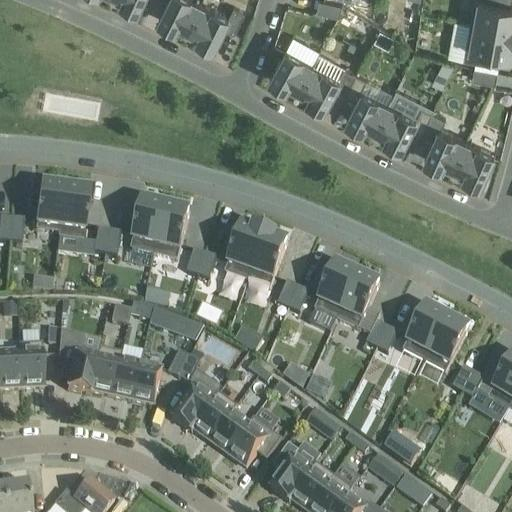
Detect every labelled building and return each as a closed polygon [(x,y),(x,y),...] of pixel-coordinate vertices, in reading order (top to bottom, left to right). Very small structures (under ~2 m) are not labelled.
[(121,0),(121,2),(139,10),(143,0),(121,0)] [(178,25),(188,30),(202,4),(194,0),(167,0),(169,0),(159,19),(176,28),(178,25)] [(322,0),(318,0),(317,11),(340,16),(342,5),(322,0)] [(474,0),(471,24),(511,31),(511,6),(511,0),(486,0),(486,1),(478,0),(474,0)] [(212,9),(202,4),(188,30),(199,35),(197,38),(214,47),(224,28),(235,34),(245,12),(234,7),(229,17),(212,9)] [(511,31),(471,24),(466,48),(467,48),(464,60),(500,67),(502,55),(511,56),(511,31)] [(380,33),(375,44),(388,50),(394,40),(380,33)] [(299,90),(314,64),(303,58),(287,49),(270,78),(287,88),(289,84),(299,90)] [(438,73),(448,78),(454,67),(444,62),(438,73)] [(308,99),(324,108),(334,91),(345,97),(356,76),(346,70),(341,79),(324,69),(324,70),(314,64),(299,90),(309,96),(308,99)] [(473,80),(496,84),(498,73),(475,68),(473,80)] [(376,131),(389,105),(379,100),(379,99),(362,91),(367,81),(356,76),(345,97),(356,102),(347,120),(364,129),(366,125),(376,131)] [(389,105),(376,131),(386,136),(385,139),(402,148),(412,129),(423,134),(433,113),(422,107),(417,118),(400,110),(389,105)] [(444,163),(454,168),(467,141),(456,136),(439,128),(444,117),(433,113),(423,134),(434,139),(425,159),(442,166),(444,163)] [(467,141),(454,168),(465,173),(464,176),(481,184),(495,153),(477,145),(477,146),(467,141)] [(36,227),(60,230),(65,190),(41,187),(36,227)] [(65,190),(60,230),(83,233),(89,193),(65,190)] [(156,248),(166,208),(142,203),(133,242),(156,248)] [(166,208),(156,248),(179,253),(189,214),(166,208)] [(0,245),(9,246),(11,220),(0,219),(0,245)] [(23,221),(11,220),(9,246),(21,247),(23,221)] [(250,276),(265,236),(253,231),(252,234),(241,230),(228,268),(250,276)] [(92,256),(104,259),(109,233),(97,231),(92,256)] [(109,233),(104,259),(116,261),(121,235),(109,233)] [(265,236),(250,276),(272,284),(286,246),(275,242),(276,240),(265,236)] [(197,281),(205,256),(193,253),(186,278),(197,281)] [(216,260),(205,256),(197,281),(209,285),(216,260)] [(319,304),(340,314),(357,277),(335,267),(319,304)] [(357,277),(340,314),(362,323),(379,286),(357,277)] [(276,309),(287,314),(297,290),(286,285),(276,309)] [(297,290),(287,314),(298,318),(308,294),(297,290)] [(146,292),(145,303),(168,306),(169,295),(146,292)] [(2,302),(3,316),(17,316),(16,301),(2,302)] [(202,304),(196,318),(217,327),(223,313),(202,304)] [(133,305),(131,311),(130,318),(150,322),(153,310),(133,305)] [(128,328),(130,318),(131,311),(115,308),(111,324),(128,328)] [(428,357),(447,321),(426,310),(407,345),(428,357)] [(197,344),(204,329),(182,319),(155,312),(152,327),(180,337),(181,335),(194,340),(193,342),(197,344)] [(468,332),(447,321),(428,357),(450,368),(468,332)] [(365,348),(375,354),(387,330),(376,325),(365,348)] [(242,327),(235,342),(256,353),(263,337),(242,327)] [(49,330),(48,346),(59,346),(59,330),(49,330)] [(387,330),(375,354),(386,359),(398,336),(387,330)] [(209,334),(201,348),(229,364),(237,350),(209,334)] [(19,346),(21,391),(44,390),(42,345),(19,346)] [(0,354),(0,391),(21,391),(19,346),(19,353),(0,354)] [(90,397),(91,394),(90,394),(100,350),(99,350),(98,357),(76,352),(68,392),(90,397)] [(90,394),(91,394),(111,398),(121,354),(100,350),(90,394)] [(122,355),(121,354),(111,398),(132,403),(140,366),(120,362),(122,355)] [(169,375),(179,381),(190,359),(180,354),(169,375)] [(190,359),(179,381),(190,386),(201,365),(190,359)] [(511,361),(493,392),(511,403),(511,361)] [(248,372),(258,379),(263,372),(253,365),(248,372)] [(283,377),(301,389),(309,377),(291,365),(283,377)] [(163,371),(140,366),(132,403),(154,408),(163,371)] [(451,393),(461,399),(474,376),(463,370),(451,393)] [(272,379),(263,372),(258,379),(268,386),(272,379)] [(484,382),(474,376),(461,399),(471,405),(484,382)] [(291,393),(280,385),(273,395),(284,402),(291,393)] [(215,402),(215,401),(197,389),(173,422),(192,435),(194,433),(193,432),(215,402)] [(193,432),(194,433),(211,445),(233,414),(237,409),(219,395),(215,401),(215,402),(193,432)] [(306,425),(319,435),(330,421),(316,411),(306,425)] [(233,414),(211,445),(228,458),(250,427),(233,414)] [(255,421),(250,427),(228,458),(247,471),(257,456),(267,463),(282,442),(272,435),(273,434),(255,421)] [(385,446),(409,463),(419,450),(395,432),(385,446)] [(346,443),(355,450),(360,443),(350,436),(346,443)] [(370,450),(360,443),(355,450),(365,457),(370,450)] [(271,492),(289,505),(317,466),(289,446),(273,468),(283,475),(271,492)] [(331,477),(317,466),(289,505),(290,506),(291,503),(304,511),(310,511),(330,484),(327,482),(331,477)] [(396,471),(386,485),(394,490),(404,477),(396,471)] [(396,488),(423,509),(433,496),(406,475),(396,488)] [(107,511),(114,503),(90,483),(75,500),(66,493),(54,507),(60,511),(107,511)] [(310,511),(337,511),(352,491),(349,489),(344,495),(330,484),(310,511)] [(4,488),(6,511),(31,511),(28,485),(4,488)] [(379,511),(380,511),(352,491),(337,511),(379,511)] [(448,511),(451,509),(441,502),(436,508),(441,511),(448,511)]
